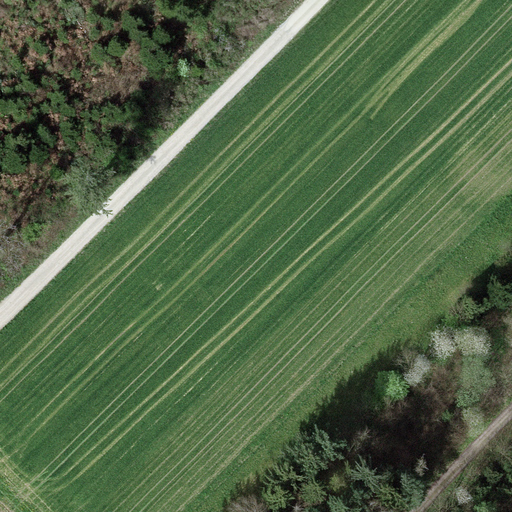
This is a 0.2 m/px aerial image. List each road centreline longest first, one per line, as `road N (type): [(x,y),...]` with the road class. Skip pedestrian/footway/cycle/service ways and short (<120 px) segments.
road 1 (track): [(316,0),(0,319)]
road 2 (track): [(411,511),(511,410)]
